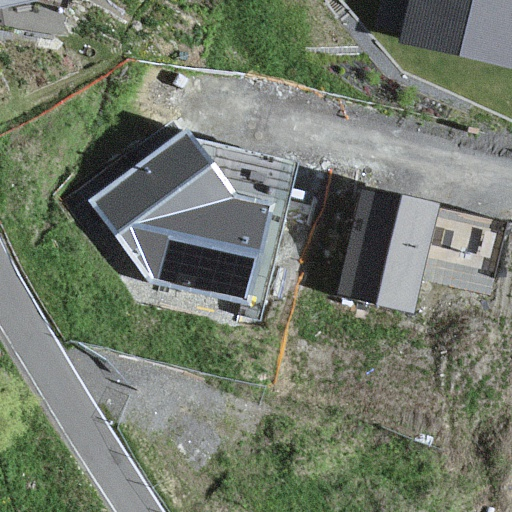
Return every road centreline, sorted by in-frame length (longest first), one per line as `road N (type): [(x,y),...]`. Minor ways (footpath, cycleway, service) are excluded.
road 1 (residential): [(211,107),(511,175)]
road 2 (tertiary): [(139,511),(0,285)]
